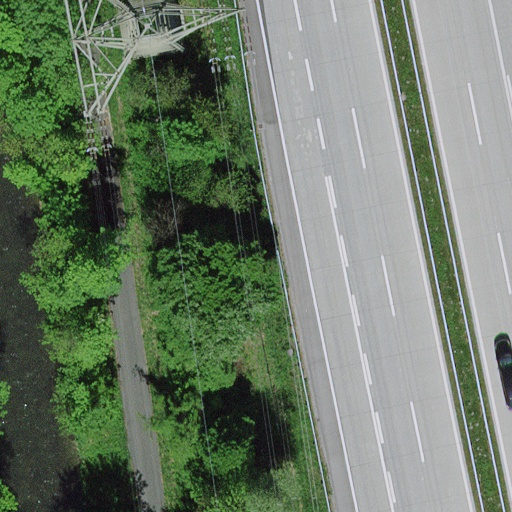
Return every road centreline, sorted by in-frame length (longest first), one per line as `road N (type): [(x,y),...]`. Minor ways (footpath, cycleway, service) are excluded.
road 1 (motorway): [(332,0),(433,511)]
road 2 (track): [(148,511),(73,0)]
road 3 (motorway): [(511,311),(450,0)]
